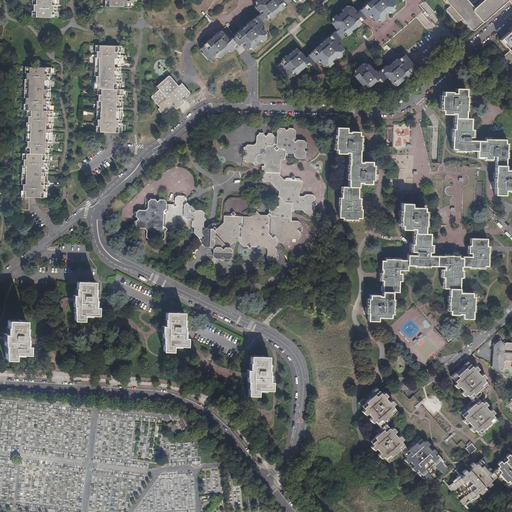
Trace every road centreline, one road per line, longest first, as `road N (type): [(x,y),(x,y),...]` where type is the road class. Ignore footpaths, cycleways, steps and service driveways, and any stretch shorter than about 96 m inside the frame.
road 1 (residential): [(264,476),(295,444),(294,358),(274,339),(106,255),(97,238),(98,207)]
road 2 (residential): [(511,13),(392,110),(250,107)]
road 3 (unclassified): [(0,383),(176,399),(218,423),(264,476)]
road 4 (residential): [(98,207),(202,112),(250,107)]
road 5 (residential): [(98,207),(0,274)]
